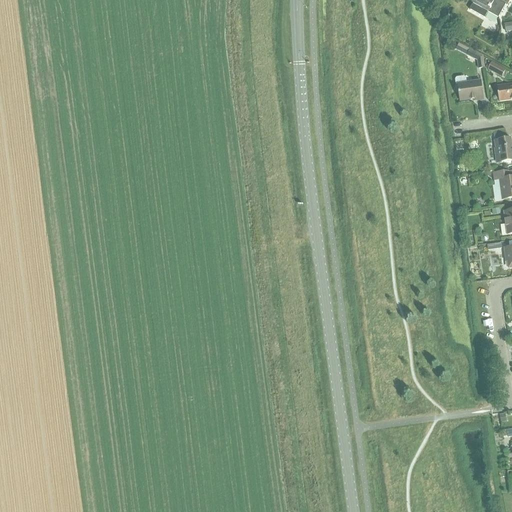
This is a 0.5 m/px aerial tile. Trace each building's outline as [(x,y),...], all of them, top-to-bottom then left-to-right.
[(507,7),(510,0),(475,0),(470,10),(485,19),(488,13),(498,18),(505,6),(507,7)] [(456,50),(467,55),(469,50),(459,45),(456,50)] [(470,50),(467,55),(474,59),(477,61),(478,69),(484,68),(483,57),(477,54),(470,50)] [(499,67),(492,63),(487,71),(495,75),(499,67)] [(458,85),(460,102),(476,100),(476,102),(483,101),(481,81),(466,83),(466,79),(464,77),(456,78),(455,80),(456,85),(458,85)] [(511,84),(497,87),(499,102),(511,100),(511,84)] [(501,163),(511,161),(511,146),(511,147),(511,139),(495,141),(496,149),(495,149),(496,158),(501,157),(501,163)] [(511,178),(509,179),(508,172),(493,174),(494,181),(499,181),(502,201),(511,199),(511,178)]
